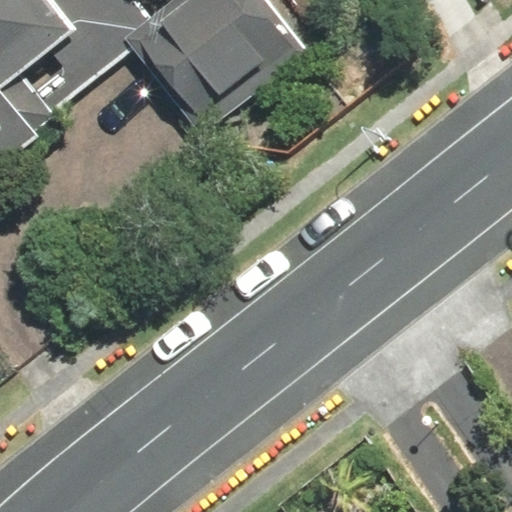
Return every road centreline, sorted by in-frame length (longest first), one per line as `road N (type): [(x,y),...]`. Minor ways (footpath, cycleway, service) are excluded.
road 1 (tertiary): [(73,511),(347,293)]
road 2 (residential): [(347,293),(491,511)]
road 3 (tertiary): [(347,293),(511,162)]
